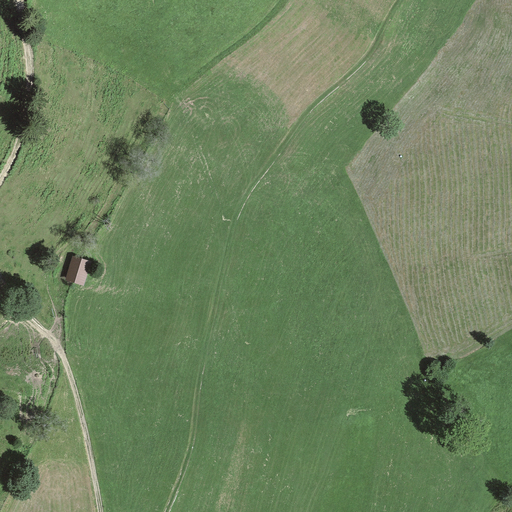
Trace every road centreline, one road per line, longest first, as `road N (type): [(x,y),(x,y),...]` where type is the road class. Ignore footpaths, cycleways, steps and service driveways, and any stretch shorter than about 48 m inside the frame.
road 1 (track): [(162,511),(190,445),(202,344),(230,223),(301,115),(363,60),(400,0)]
road 2 (track): [(56,348),(71,266),(169,103),(282,0)]
road 3 (track): [(0,277),(65,362),(99,511)]
road 4 (track): [(18,0),(29,91),(0,180)]
